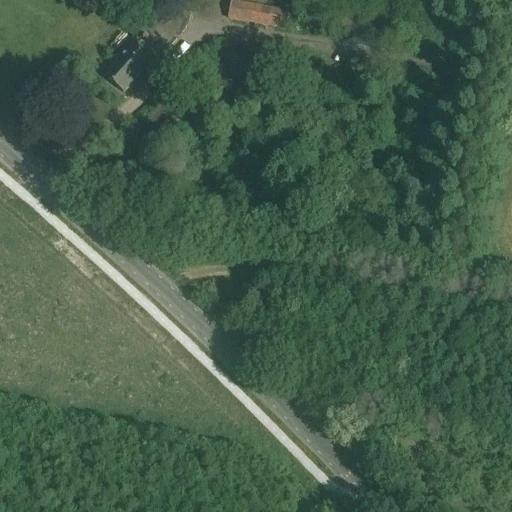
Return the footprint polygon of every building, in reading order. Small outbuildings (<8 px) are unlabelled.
[(151,22),(156,0),(139,0),(135,18),(151,22)] [(307,30),(322,33),(341,35),(341,33),(388,42),(389,38),(402,40),(406,17),(393,15),(393,14),(347,5),(347,6),(310,2),(307,30)] [(285,32),(289,14),(231,3),(228,21),(285,32)] [(146,72),(158,58),(135,38),(112,64),(114,66),(105,77),(124,93),(143,70),(146,72)] [(243,94),(246,79),(249,63),(221,58),(215,88),(243,94)] [(259,58),(253,58),(250,79),(291,87),(294,65),(259,58)]
